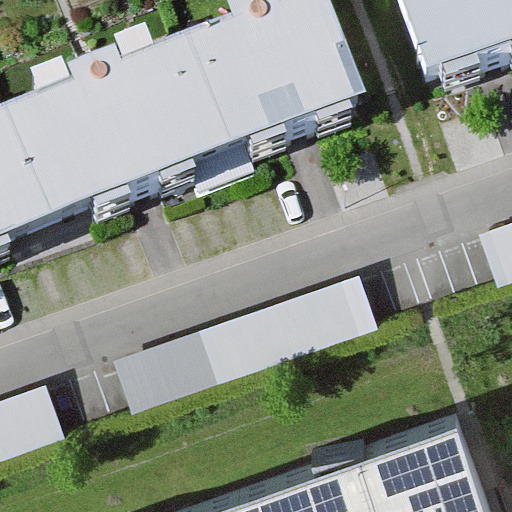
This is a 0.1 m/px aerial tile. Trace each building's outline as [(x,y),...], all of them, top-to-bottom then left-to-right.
[(511,0),(372,0),(403,106),(511,74),(511,0)] [(293,14),(0,126),(0,270),(335,136),(293,14)] [(511,224),(479,236),(498,289),(511,283),(511,224)] [(359,276),(113,362),(131,414),(377,329),(359,276)] [(46,388),(0,403),(0,462),(65,440),(46,388)] [(482,511),(451,416),(173,511),(482,511)]
